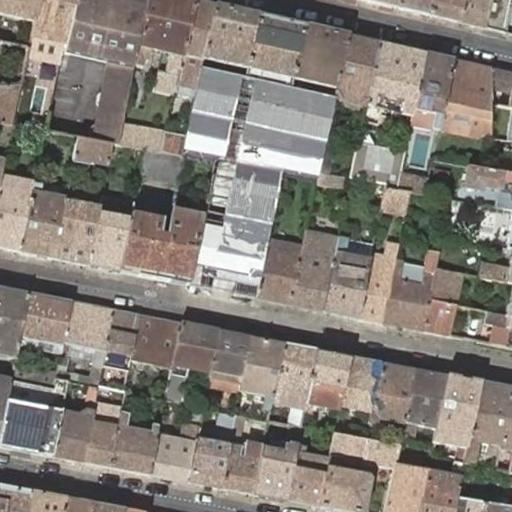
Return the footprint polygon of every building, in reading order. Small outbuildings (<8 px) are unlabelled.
[(0,0),(0,14),(34,23),(39,0),(0,0)] [(29,49),(29,51),(34,52),(37,35),(66,41),(66,40),(74,0),(39,0),(34,23),(29,49)] [(74,0),(66,40),(66,41),(64,49),(63,53),(108,63),(92,141),(111,144),(117,145),(120,130),(134,66),(134,63),(147,0),(74,0)] [(194,1),(188,0),(147,0),(134,63),(134,66),(142,68),(144,61),(147,61),(147,60),(144,60),(147,48),(169,53),(165,73),(178,77),(194,1)] [(397,9),(398,0),(360,0),(397,9)] [(430,16),(433,0),(398,0),(397,9),(430,16)] [(433,0),(430,16),(458,23),(463,0),(433,0)] [(463,0),(458,23),(485,29),(490,0),(463,0)] [(511,0),(490,0),(485,29),(503,33),(509,0),(511,0)] [(214,6),(194,1),(178,77),(174,92),(194,97),(200,69),(202,58),(214,6)] [(259,16),(214,6),(202,58),(247,68),(259,16)] [(303,26),(259,16),(247,68),(291,79),(303,26)] [(303,26),(291,79),(336,88),(348,36),(303,26)] [(37,35),(34,52),(62,58),(63,53),(64,49),(66,41),(37,35)] [(336,88),(334,97),(367,105),(380,44),(348,36),(336,88)] [(380,44),(367,105),(367,106),(374,108),(377,92),(406,98),(403,114),(413,115),(414,111),(425,54),(380,44)] [(453,60),(425,54),(414,111),(435,116),(432,129),(438,131),(439,126),(453,60)] [(490,69),(453,60),(439,126),(438,131),(437,137),(447,139),(455,134),(459,113),(471,116),(467,137),(491,142),(491,139),(492,136),(491,106),(490,69)] [(291,79),(247,68),(244,79),(289,90),(291,79)] [(200,69),(194,97),(185,137),(181,156),(185,157),(213,162),(202,218),(188,286),(254,299),(267,242),(281,174),(316,180),(318,170),(322,153),(334,100),(289,90),(244,79),(200,69)] [(511,91),(511,73),(490,69),(491,106),(497,107),(508,109),(510,101),(499,99),(500,90),(511,92),(511,91)] [(0,125),(12,127),(20,91),(0,89),(0,125)] [(377,92),(374,108),(403,114),(406,98),(377,92)] [(435,116),(414,111),(413,115),(411,125),(432,129),(435,116)] [(0,158),(5,159),(12,127),(0,125),(0,158)] [(164,139),(120,130),(117,145),(145,150),(161,153),(164,139)] [(165,133),(164,139),(161,153),(181,156),(185,137),(165,133)] [(92,141),(76,138),(72,160),(70,172),(82,175),(85,172),(87,163),(107,166),(111,144),(92,141)] [(404,151),(359,144),(352,177),(387,185),(386,189),(395,191),(399,175),(404,151)] [(161,153),(145,150),(140,177),(180,185),(185,157),(181,156),(161,153)] [(334,155),(322,153),(318,170),(330,173),(334,155)] [(501,164),(492,162),(492,172),(499,174),(501,164)] [(492,172),(468,167),(464,189),(482,192),(483,187),(499,190),(503,174),(499,174),(492,172)] [(511,175),(503,174),(499,190),(495,208),(511,210),(511,175)] [(427,181),(399,175),(395,191),(409,193),(424,196),(427,181)] [(33,185),(1,178),(0,183),(0,249),(19,253),(32,194),(33,185)] [(41,186),(33,185),(32,194),(19,253),(54,260),(65,201),(39,195),(41,186)] [(395,191),(386,189),(381,210),(404,214),(409,193),(395,191)] [(54,260),(87,267),(98,209),(98,208),(65,201),(54,260)] [(87,267),(119,273),(132,216),(126,215),(125,221),(103,217),(105,211),(98,209),(87,267)] [(132,216),(119,273),(188,286),(202,218),(172,212),(167,239),(156,236),(159,221),(132,215),(132,216)] [(339,238),(306,230),(302,249),(290,306),(323,312),(339,238)] [(347,239),(339,238),(323,312),(357,319),(370,259),(344,253),(347,239)] [(267,242),(254,299),(290,306),(302,249),(267,242)] [(381,324),(397,251),(398,246),(389,245),(385,262),(381,262),(382,258),(371,256),(370,259),(357,319),(381,324)] [(511,282),(511,250),(485,246),(479,277),(490,279),(506,282),(507,282),(511,282)] [(436,269),(439,255),(427,253),(421,285),(399,281),(404,253),(397,251),(381,324),(422,332),(430,300),(436,269)] [(436,269),(430,300),(453,305),(456,306),(462,274),(436,269)] [(511,282),(507,282),(502,314),(506,315),(511,316),(511,282)] [(0,288),(0,350),(8,352),(7,359),(15,361),(17,347),(28,294),(0,288)] [(70,303),(28,294),(17,347),(25,349),(26,340),(53,345),(52,353),(60,355),(62,344),(70,303)] [(453,305),(430,300),(422,332),(447,337),(453,305)] [(113,311),(70,303),(62,344),(60,355),(56,374),(55,376),(55,380),(63,382),(70,345),(96,350),(89,387),(98,389),(99,387),(100,379),(102,367),(105,352),(113,311)] [(139,316),(113,311),(105,352),(102,367),(128,372),(130,361),(131,357),(139,316)] [(511,316),(506,315),(502,314),(485,311),(482,323),(493,326),(490,345),(511,349),(511,316)] [(180,324),(139,316),(131,357),(130,361),(171,370),(172,364),(180,324)] [(219,332),(180,324),(172,364),(188,367),(211,372),(219,332)] [(251,338),(219,332),(211,372),(233,376),(230,389),(240,391),(243,378),(251,338)] [(284,344),(251,338),(243,378),(240,391),(263,397),(261,408),(270,411),(272,403),(272,398),(284,344)] [(316,350),(284,344),(272,398),(272,403),(305,409),(306,404),(316,350)] [(349,357),(316,350),(306,404),(338,410),(339,406),(349,357)] [(381,363),(349,357),(339,406),(352,408),(351,414),(369,418),(370,416),(381,363)] [(415,370),(381,363),(370,416),(369,418),(368,424),(374,425),(376,417),(404,423),(415,370)] [(172,364),(171,370),(165,400),(181,404),(188,367),(172,364)] [(56,374),(14,366),(14,368),(13,370),(11,381),(53,390),(55,380),(55,376),(56,374)] [(447,376),(415,370),(404,423),(401,436),(406,437),(416,439),(418,426),(436,429),(447,376)] [(480,382),(447,376),(436,429),(433,442),(459,447),(466,449),(480,382)] [(53,390),(11,381),(10,386),(0,434),(0,448),(51,458),(61,411),(67,382),(63,382),(55,380),(53,390)] [(511,389),(480,382),(466,449),(464,460),(463,465),(472,466),(475,452),(489,454),(494,449),(495,443),(501,444),(511,389)] [(0,434),(10,386),(0,384),(0,434)] [(125,385),(124,392),(126,392),(131,394),(132,387),(125,385)] [(94,411),(98,389),(89,387),(84,409),(83,412),(78,413),(61,411),(51,458),(84,464),(92,421),(94,411)] [(511,388),(511,389),(501,444),(500,450),(505,451),(507,445),(511,446),(511,462),(510,474),(511,474),(511,388)] [(133,394),(131,394),(126,392),(121,414),(119,426),(110,469),(149,477),(158,436),(158,434),(160,427),(152,425),(151,432),(126,428),(128,415),(133,394)] [(202,417),(204,409),(191,406),(186,425),(182,441),(158,436),(149,477),(188,484),(197,439),(199,432),(199,428),(202,417)] [(119,426),(92,421),(84,464),(110,469),(119,426)] [(351,428),(335,425),(333,435),(348,439),(351,428)] [(308,431),(301,429),(297,447),(286,503),(318,509),(328,460),(303,456),(308,431)] [(205,433),(199,432),(197,439),(188,484),(219,490),(229,446),(230,441),(230,438),(222,437),(221,444),(203,441),(205,433)] [(348,439),(333,435),(328,459),(340,462),(394,470),(395,465),(399,448),(364,442),(348,439)] [(263,447),(230,441),(229,446),(219,490),(252,496),(263,447)] [(263,447),(252,496),(286,503),(297,447),(288,445),(288,448),(284,449),(283,452),(263,447)] [(466,449),(459,447),(457,459),(456,463),(454,462),(451,476),(427,470),(418,511),(453,511),(456,499),(460,478),(463,465),(464,460),(466,449)] [(340,462),(328,459),(328,460),(318,509),(334,511),(364,511),(370,480),(367,476),(338,470),(340,462)] [(418,511),(427,470),(395,465),(394,470),(384,511),(418,511)] [(27,511),(32,493),(0,486),(0,511),(27,511)] [(62,511),(65,499),(32,493),(27,511),(62,511)] [(92,511),(94,504),(65,499),(62,511),(92,511)] [(481,511),(483,504),(456,499),(453,511),(481,511)]
